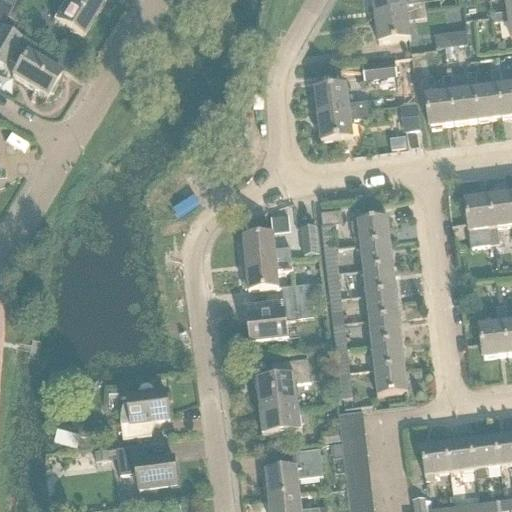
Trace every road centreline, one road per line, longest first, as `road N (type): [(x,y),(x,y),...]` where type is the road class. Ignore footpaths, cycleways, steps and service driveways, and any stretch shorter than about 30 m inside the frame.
road 1 (residential): [(225,511),(193,253),(216,221),(277,188)]
road 2 (residential): [(457,415),(425,170)]
road 3 (residential): [(277,188),(275,99),(283,64),(318,0)]
road 4 (residential): [(65,151),(157,0)]
road 5 (residential): [(277,188),(425,170)]
road 6 (residential): [(398,499),(389,426),(457,415)]
